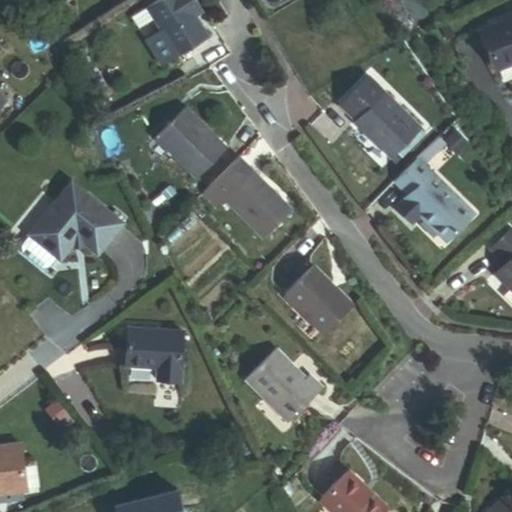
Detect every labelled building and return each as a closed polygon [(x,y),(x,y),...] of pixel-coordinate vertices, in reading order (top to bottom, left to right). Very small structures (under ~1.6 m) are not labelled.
[(196,0),(159,0),(147,7),(161,31),(177,57),(208,38),(196,17),(189,6),(197,1),(196,0)] [(204,12),(197,1),(189,6),(196,17),(204,12)] [(133,16),(147,40),(161,31),(147,7),(133,16)] [(498,71),(511,64),(511,17),(480,32),(498,71)] [(177,57),(161,31),(147,40),(162,66),(177,57)] [(390,159),(420,129),(368,78),(341,105),(357,120),(354,123),(390,159)] [(196,179),(226,149),(185,107),(155,137),(196,179)] [(262,238),(291,210),(238,157),(201,194),(216,208),(224,200),(262,238)] [(446,240),(473,214),(417,158),(393,182),(407,196),(404,199),(446,240)] [(46,266),(61,250),(69,251),(82,265),(111,236),(66,189),(17,237),(46,266)] [(200,219),(207,213),(197,201),(190,207),(200,219)] [(511,290),(511,228),(491,249),(505,264),(495,274),(511,290)] [(323,334),(352,305),(312,266),(284,295),(323,334)] [(181,322),(127,325),(129,362),(160,361),(161,373),(183,372),(181,322)] [(309,374),(305,379),(276,349),(245,380),(287,423),(323,387),(309,374)] [(69,417),(57,403),(46,411),(58,426),(69,417)] [(0,493),(27,487),(27,485),(22,465),(17,441),(0,444),(0,493)] [(22,465),(27,485),(39,482),(34,462),(22,465)] [(332,511),(385,511),(388,510),(349,471),(320,500),(332,511)] [(183,511),(174,478),(152,484),(155,496),(95,511),(183,511)] [(511,511),(511,504),(504,496),(487,511),(511,511)]
